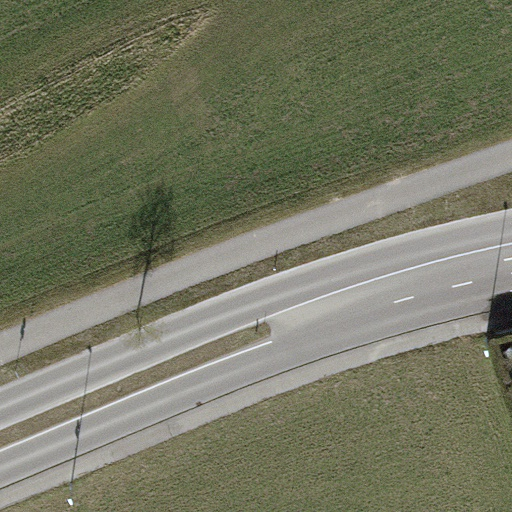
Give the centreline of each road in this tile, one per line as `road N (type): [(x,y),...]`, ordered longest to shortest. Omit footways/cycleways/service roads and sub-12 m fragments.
road 1 (primary): [(0,472),(270,360),(397,279)]
road 2 (primary): [(397,279),(247,308),(0,411)]
